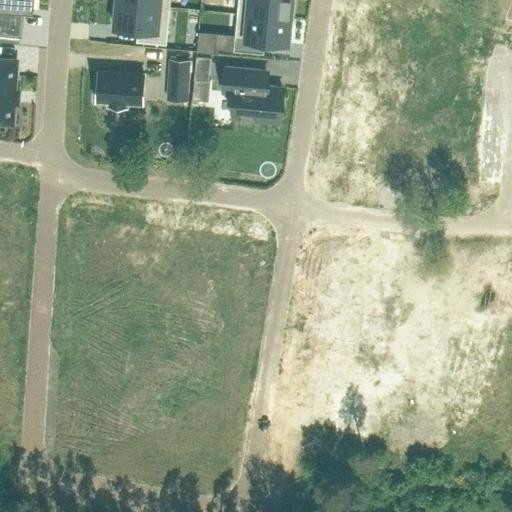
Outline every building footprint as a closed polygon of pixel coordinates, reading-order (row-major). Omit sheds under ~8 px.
[(0,0),(0,31),(20,34),(22,8),(31,8),(32,0),(0,0)] [(116,0),(114,25),(137,27),(136,40),(166,42),(170,5),(116,0)] [(238,0),(237,12),(291,17),(292,0),(238,0)] [(237,12),(233,49),(263,52),(264,40),(288,42),(289,34),(291,34),(293,22),(290,22),(291,17),(237,12)] [(199,30),(197,50),(212,51),(214,31),(199,30)] [(0,57),(0,121),(13,122),(14,103),(18,103),(19,89),(15,88),(17,59),(0,57)] [(170,58),(168,86),(188,87),(190,59),(170,58)] [(225,65),(223,91),(235,92),(233,117),(241,118),(241,119),(252,121),(252,119),(279,121),(282,85),(266,84),(268,69),(260,68),(225,65)] [(94,82),(93,96),(96,96),(96,99),(109,100),(109,104),(127,105),(127,101),(142,102),(144,72),(98,69),(97,83),(94,82)] [(108,291),(114,239),(102,237),(102,240),(89,238),(86,265),(74,264),(71,287),(108,291)] [(125,240),(114,239),(108,291),(144,295),(147,273),(135,271),(138,244),(125,242),(125,240)] [(170,304),(210,309),(217,253),(190,250),(187,275),(174,274),(170,304)] [(240,290),(244,257),(217,253),(210,309),(249,314),(252,291),(240,290)] [(341,345),(331,370),(384,390),(398,353),(372,343),(368,355),(341,345)] [(369,427),(384,390),(331,370),(321,395),(348,405),(344,417),(369,427)]
